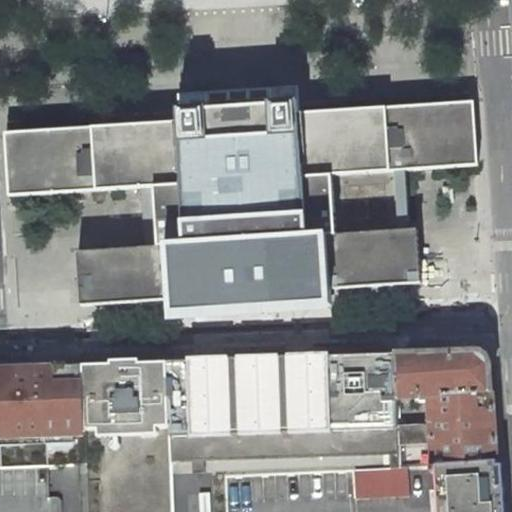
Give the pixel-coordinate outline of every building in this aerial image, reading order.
[(177,94),(178,111),(205,109),(272,104),(299,103),(298,86),(177,94)] [(421,284),(417,230),(336,236),(332,176),(391,172),(478,166),(474,102),(387,108),(300,114),(299,103),(272,104),(205,109),(178,111),(179,123),(95,129),(6,134),(10,197),(98,191),(142,188),(156,187),(160,248),(145,249),(78,253),(81,306),(190,299),(190,301),(312,293),(312,291),(334,289),(421,284)] [(160,248),(156,187),(142,188),(145,249),(160,248)] [(472,352),(395,354),(396,399),(430,397),(430,395),(492,391),(491,368),(472,352)] [(219,360),(222,460),(399,454),(399,445),(398,427),(396,399),(395,354),(328,356),(329,367),(230,371),(230,360),(219,360)] [(219,360),(167,362),(170,427),(171,462),(222,460),(219,360)] [(86,430),(170,427),(167,362),(83,365),(86,430)] [(86,430),(83,365),(80,366),(63,366),(0,372),(0,467),(84,464),(87,464),(86,430)] [(428,443),(428,449),(434,448),(435,465),(497,461),(492,391),(430,395),(430,397),(431,413),(426,414),(427,425),(398,427),(399,445),(428,443)] [(500,511),(497,461),(435,465),(438,511),(500,511)] [(409,495),(407,467),(400,467),(355,470),(357,498),(409,495)]
